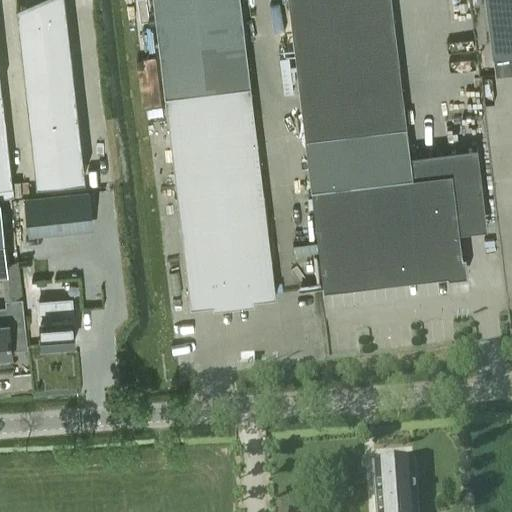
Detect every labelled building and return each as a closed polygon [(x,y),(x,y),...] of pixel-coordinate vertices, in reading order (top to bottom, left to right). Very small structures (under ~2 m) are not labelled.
[(63,0),(32,0),(15,7),(36,180),(85,174),(63,0)] [(275,293),(239,0),(153,0),(189,303),(275,293)] [(288,0),(310,185),(413,172),(391,0),(288,0)] [(511,51),(511,0),(485,0),(492,54),(511,51)] [(0,75),(0,183),(13,182),(0,75)] [(413,173),(310,186),(323,287),(447,272),(446,266),(456,254),(462,253),(459,229),(487,225),(477,145),(411,153),(413,173)] [(84,190),(27,197),(30,227),(89,221),(84,190)] [(78,294),(77,279),(60,280),(61,296),(78,294)] [(5,309),(0,309),(0,353),(11,352),(9,328),(25,327),(21,297),(4,299),(5,309)] [(71,317),(40,319),(42,344),(73,341),(71,317)] [(415,511),(412,465),(374,467),(377,511),(415,511)]
